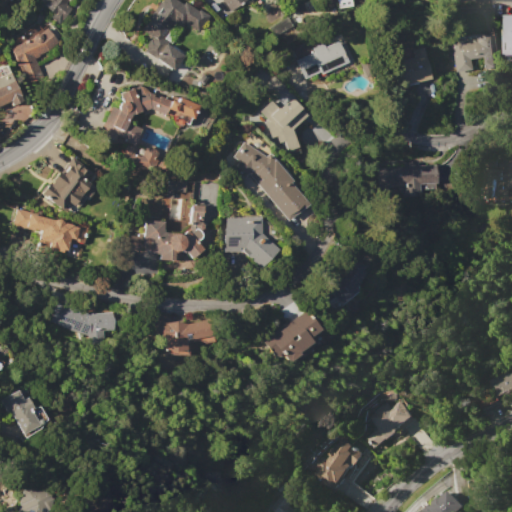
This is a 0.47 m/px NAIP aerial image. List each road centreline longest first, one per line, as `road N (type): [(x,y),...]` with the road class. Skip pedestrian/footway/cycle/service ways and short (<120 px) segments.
road 1 (residential): [(511,112),(447,139),(358,131),(343,137),(326,167),(328,228),(317,253),(266,297),(156,304),(54,279),(0,253)]
road 2 (secondary): [(112,0),(42,127),(0,160)]
road 3 (residential): [(511,417),(431,464),(384,511)]
